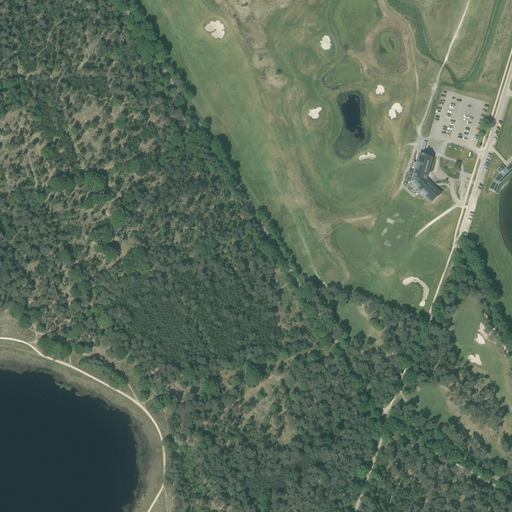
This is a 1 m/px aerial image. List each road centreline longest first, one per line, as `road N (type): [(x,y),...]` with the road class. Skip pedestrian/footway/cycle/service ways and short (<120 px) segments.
road 1 (unclassified): [(389,419),(119,0)]
road 2 (track): [(26,343),(140,405),(153,423),(163,474),(148,511)]
road 3 (track): [(389,419),(471,198)]
road 4 (track): [(511,487),(389,419)]
road 5 (unclassified): [(471,198),(511,66)]
